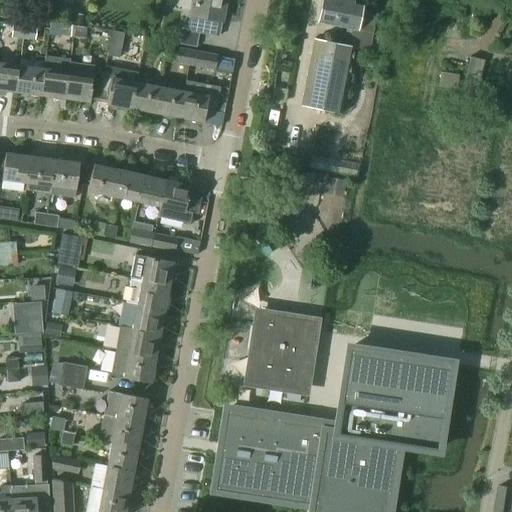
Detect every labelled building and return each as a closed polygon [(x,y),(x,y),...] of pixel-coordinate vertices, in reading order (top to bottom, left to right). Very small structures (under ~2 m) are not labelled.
[(192,0),(190,15),(222,21),(225,0),(192,0)] [(341,36),(340,43),(345,44),(354,46),(353,50),(369,53),(374,27),(358,24),(362,6),(333,0),(322,0),(318,22),(346,28),(344,37),(341,36)] [(71,14),(70,25),(82,26),(83,16),(71,14)] [(24,39),(26,27),(12,25),(11,37),(24,39)] [(60,36),(73,38),(75,26),(62,25),(60,36)] [(75,26),(73,38),(85,40),(87,28),(75,26)] [(37,28),(26,27),(24,39),(35,41),(37,28)] [(196,47),(199,31),(181,28),(178,44),(196,47)] [(107,56),(119,59),(124,33),(112,31),(107,56)] [(144,37),(142,49),(154,51),(156,39),(144,37)] [(345,44),(340,43),(314,39),(301,106),(341,113),(353,50),(354,46),(345,44)] [(176,64),(188,66),(191,52),(178,49),(176,64)] [(191,52),(188,66),(215,71),(218,57),(191,52)] [(45,56),(44,63),(45,63),(40,95),(65,99),(70,62),(70,59),(45,56)] [(469,57),(463,84),(478,88),(485,61),(469,57)] [(34,61),(34,67),(20,66),(16,92),(40,95),(45,63),(44,63),(34,61)] [(16,92),(20,66),(0,62),(0,93),(5,95),(6,91),(16,92)] [(94,66),(70,62),(65,99),(89,102),(94,66)] [(130,109),(137,72),(113,68),(106,104),(108,105),(108,109),(119,111),(120,107),(130,109)] [(154,113),(159,86),(136,82),(138,72),(137,72),(130,109),(154,113)] [(183,91),(178,118),(180,118),(179,122),(190,124),(191,120),(203,122),(205,110),(215,112),(219,87),(185,81),(183,91)] [(178,118),(183,91),(159,86),(154,113),(178,118)] [(27,183),(30,156),(5,153),(2,180),(26,183),(27,183)] [(25,191),(50,195),(55,159),(30,156),(27,183),(26,183),(25,191)] [(75,198),(76,190),(79,162),(55,159),(50,195),(75,198)] [(88,191),(112,196),(118,169),(94,164),(88,191)] [(135,201),(141,175),(118,169),(112,196),(135,201)] [(297,170),(295,182),(313,186),(315,174),(297,170)] [(160,207),(165,180),(141,175),(135,201),(160,207)] [(326,177),(324,195),(343,199),(346,181),(326,177)] [(165,180),(160,207),(158,217),(190,224),(193,212),(185,210),(190,185),(165,180)] [(46,226),(47,214),(35,212),(34,224),(46,226)] [(59,216),(47,214),(46,226),(57,228),(59,216)] [(91,234),(103,237),(106,224),(106,223),(94,221),(91,234)] [(106,224),(103,237),(115,239),(117,227),(106,224)] [(152,247),(154,234),(154,233),(155,231),(132,227),(129,242),(140,244),(152,247)] [(154,234),(152,247),(151,247),(175,252),(178,238),(154,233),(154,234)] [(320,233),(310,239),(318,253),(329,247),(320,233)] [(0,242),(0,254),(10,253),(9,242),(0,242)] [(0,267),(11,267),(10,253),(0,254),(0,267)] [(173,262),(147,257),(135,254),(130,279),(142,281),(169,286),(173,262)] [(59,256),(58,264),(77,268),(79,260),(59,256)] [(59,267),(55,284),(73,287),(76,270),(59,267)] [(164,310),(169,286),(142,281),(130,279),(128,287),(125,287),(123,299),(126,300),(126,303),(137,305),(164,310)] [(44,287),(31,288),(32,302),(45,301),(44,287)] [(39,303),(25,304),(27,333),(41,332),(39,303)] [(68,306),(53,303),(51,314),(66,317),(68,306)] [(137,305),(133,329),(160,334),(164,310),(137,305)] [(317,344),(313,343),(316,323),(292,319),(293,313),(279,311),(278,317),(258,314),(256,326),(252,326),(248,350),(253,350),(248,381),(306,390),(309,369),(314,369),(317,344)] [(47,322),(44,335),(60,338),(62,325),(47,322)] [(118,326),(114,351),(155,359),(160,334),(133,329),(118,326)] [(41,338),(23,339),(23,353),(42,352),(41,338)] [(228,409),(215,490),(326,507),(325,511),(389,511),(399,444),(438,450),(452,363),(350,348),(338,426),(228,409)] [(110,375),(123,378),(150,383),(155,359),(114,351),(110,375)] [(18,357),(5,358),(6,371),(19,370),(18,357)] [(60,374),(85,378),(87,367),(62,362),(60,374)] [(46,368),(31,369),(32,387),(47,387),(46,372),(46,368)] [(83,390),(85,378),(60,374),(58,385),(83,390)] [(108,391),(106,402),(118,405),(116,418),(143,423),(143,421),(147,422),(149,411),(145,410),(147,398),(120,393),(108,391)] [(287,396),(286,408),(298,410),(300,397),(287,396)] [(43,405),(21,406),(22,418),(44,416),(43,405)] [(21,418),(21,406),(13,406),(9,412),(9,419),(21,418)] [(103,415),(101,427),(114,430),(111,442),(138,447),(138,445),(142,446),(144,435),(141,434),(143,423),(116,418),(103,415)] [(52,419),(50,430),(62,432),(64,421),(52,419)] [(43,432),(25,434),(26,448),(44,447),(43,432)] [(62,433),(60,444),(72,446),(74,435),(62,433)] [(23,438),(0,439),(0,451),(24,450),(23,438)] [(138,447),(111,442),(111,443),(107,466),(134,471),(138,447)] [(51,454),(52,469),(78,476),(81,461),(51,454)] [(48,455),(33,456),(33,481),(48,481),(48,455)] [(102,490),(129,495),(129,494),(133,495),(135,482),(132,482),(134,471),(107,466),(102,489),(102,490)] [(47,481),(36,481),(35,481),(35,486),(11,487),(11,493),(11,511),(44,511),(49,511),(47,481)] [(53,494),(53,511),(73,511),(72,481),(53,482),(54,494),(53,494)] [(511,487),(499,486),(494,511),(508,511),(511,493),(511,487)] [(1,493),(0,493),(0,511),(11,511),(11,493),(11,487),(1,488),(1,493)] [(125,511),(129,495),(102,490),(102,489),(90,488),(85,511),(125,511)]
